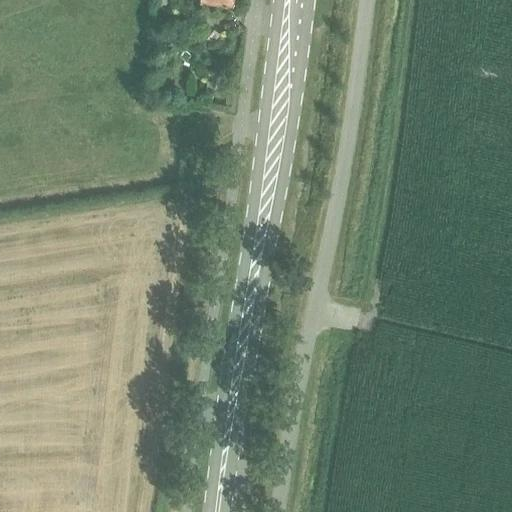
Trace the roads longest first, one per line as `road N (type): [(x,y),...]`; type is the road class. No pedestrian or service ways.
road 1 (unclassified): [(366,0),(279,511)]
road 2 (primary): [(217,511),(293,0)]
